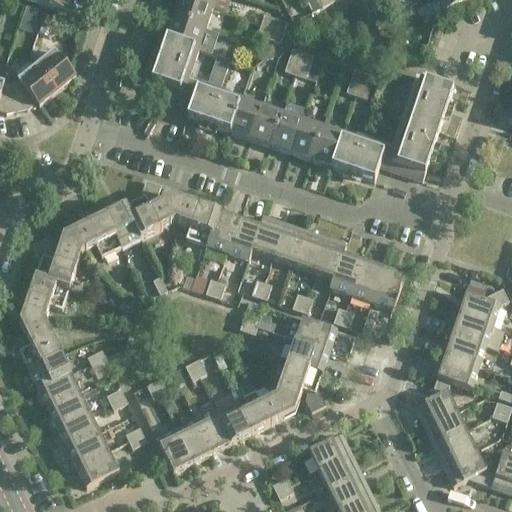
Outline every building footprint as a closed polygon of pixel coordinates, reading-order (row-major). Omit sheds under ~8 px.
[(39,0),(37,7),(70,18),(76,0),(39,0)] [(213,13),(216,0),(180,0),(180,2),(213,13)] [(317,0),(322,11),(332,6),(328,0),(317,0)] [(378,0),(376,1),(381,11),(391,6),(388,0),(378,0)] [(438,0),(446,15),(476,0),(438,0)] [(370,16),(381,11),(376,1),(365,7),(370,16)] [(205,34),(213,13),(180,2),(173,22),(205,34)] [(54,19),(42,15),(39,24),(51,28),(54,19)] [(260,29),(271,33),(275,23),(264,19),(260,29)] [(166,43),(182,49),(198,54),(205,34),(173,22),(166,43)] [(286,26),(275,23),(271,33),(283,37),(286,26)] [(268,43),(271,33),(260,29),(257,39),(268,43)] [(271,33),(268,43),(279,47),(283,37),(271,33)] [(152,84),(176,92),(185,95),(198,54),(182,49),(166,43),(152,84)] [(289,64),(298,68),(302,56),(292,53),(289,64)] [(57,96),(75,81),(54,55),(36,69),(57,96)] [(302,56),(298,68),(308,71),(312,59),(302,56)] [(295,79),(298,68),(289,64),(285,76),(295,79)] [(308,71),(298,68),(295,79),(305,82),(308,71)] [(35,107),(39,111),(57,96),(36,69),(11,89),(17,115),(27,113),(35,107)] [(350,85),(360,89),(364,77),(354,74),(350,85)] [(364,77),(360,89),(370,92),(374,80),(364,77)] [(420,82),(392,166),(425,177),(453,94),(420,82)] [(149,92),(182,104),(185,95),(176,92),(152,84),(149,92)] [(0,115),(6,117),(17,115),(11,89),(0,85),(0,115)] [(356,100),(360,89),(350,85),(346,97),(356,100)] [(228,136),(234,119),(239,103),(198,89),(187,122),(228,136)] [(370,92),(360,89),(356,100),(366,103),(370,92)] [(239,103),(234,119),(228,136),(249,143),(260,110),(239,103)] [(281,117),(260,110),(249,143),(270,150),(281,117)] [(302,124),(281,117),(270,150),(291,157),(302,124)] [(323,131),(302,124),(291,157),(312,164),(323,131)] [(332,171),(338,155),(344,138),(323,131),(312,164),(332,171)] [(344,138),(338,155),(332,171),(374,185),(385,153),(344,138)] [(389,174),(398,177),(422,185),(425,177),(392,166),(389,174)] [(218,216),(185,205),(174,201),(151,212),(148,207),(156,203),(161,189),(146,184),(139,203),(125,210),(133,226),(141,243),(175,226),(190,231),(186,243),(207,250),(214,229),(218,216)] [(141,243),(133,226),(125,210),(105,220),(121,252),(141,243)] [(218,216),(214,229),(207,250),(228,258),(239,223),(218,216)] [(20,326),(25,337),(31,349),(25,352),(22,344),(8,339),(3,354),(22,361),(28,374),(61,358),(45,325),(50,310),(62,314),(82,257),(96,250),(102,262),(121,252),(105,220),(63,240),(55,264),(49,262),(52,254),(46,241),(32,248),(40,266),(20,326)] [(263,221),(259,230),(251,255),(252,255),(271,262),(283,227),(263,221)] [(228,258),(249,265),(252,255),(251,255),(259,230),(239,223),(228,258)] [(292,269),(304,235),(283,227),(271,262),(292,269)] [(325,242),(304,235),(292,269),(313,276),(325,242)] [(343,258),(346,249),(325,242),(313,276),(333,283),(334,283),(343,258)] [(333,283),(329,292),(350,299),(362,265),(343,258),(334,283),(333,283)] [(383,272),(362,265),(350,299),(371,307),(383,272)] [(371,307),(392,314),(404,279),(383,272),(371,307)] [(160,282),(153,286),(160,300),(167,296),(165,292),(163,288),(160,282)] [(218,286),(210,284),(205,299),(213,302),(218,286)] [(263,286),(255,284),(250,299),(258,302),(263,286)] [(213,302),(220,304),(225,289),(218,286),(213,302)] [(258,302),(265,304),(271,289),(263,286),(258,302)] [(493,330),(500,310),(509,305),(503,293),(481,303),(466,298),(458,319),(493,330)] [(305,301),(297,298),(292,313),(300,316),(305,301)] [(300,316),(307,318),(313,303),(305,301),(300,316)] [(338,312),(333,327),(341,330),(346,315),(338,312)] [(348,332),(353,317),(346,315),(341,330),(348,332)] [(257,332),(259,324),(244,319),(241,326),(257,332)] [(458,319),(451,340),(486,352),(493,330),(458,319)] [(361,337),(369,339),(374,324),(366,322),(361,337)] [(295,344),(329,356),(336,335),(302,323),(295,344)] [(254,339),(257,332),(241,326),(239,334),(254,339)] [(486,352),(451,340),(444,361),(478,372),(486,352)] [(288,365),(303,370),(322,377),(329,356),(295,344),(288,365)] [(101,354),(86,361),(90,368),(104,361),(101,354)] [(61,358),(28,374),(38,393),(70,377),(61,358)] [(90,368),(93,375),(108,368),(104,361),(90,368)] [(447,395),(450,386),(471,393),(478,372),(444,361),(429,404),(447,395)] [(206,377),(199,363),(192,366),(199,381),(206,377)] [(294,417),(298,406),(302,393),(308,395),(305,404),(311,416),(326,409),(317,392),(322,377),(303,370),(288,365),(275,401),(261,408),(256,396),(236,406),(252,438),(294,417)] [(185,370),(192,384),(199,381),(192,366),(185,370)] [(38,393),(47,413),(80,397),(70,377),(38,393)] [(167,397),(160,382),(153,386),(160,400),(167,397)] [(146,389),(153,404),(160,400),(153,386),(146,389)] [(106,400),(100,403),(102,409),(109,405),(110,407),(124,400),(121,393),(106,400)] [(447,395),(429,404),(415,411),(424,431),(457,415),(447,395)] [(511,407),(511,398),(500,395),(497,402),(511,407)] [(47,413),(57,433),(90,417),(80,397),(47,413)] [(110,407),(113,414),(128,407),(124,400),(110,407)] [(216,415),(232,448),(252,438),(236,406),(216,415)] [(498,424),(503,409),(496,407),(491,422),(498,424)] [(503,409),(498,424),(506,427),(511,412),(503,409)] [(212,457),(232,448),(216,415),(196,425),(212,457)] [(467,435),(457,415),(424,431),(434,451),(467,435)] [(57,433),(67,453),(99,437),(90,417),(57,433)] [(193,467),(212,457),(196,425),(177,435),(193,467)] [(143,439),(140,432),(125,439),(129,446),(143,439)] [(157,444),(173,477),(193,467),(177,435),(157,444)] [(476,455),(467,435),(434,451),(444,471),(476,455)] [(67,453),(77,472),(109,456),(99,437),(67,453)] [(129,446),(132,453),(147,446),(143,439),(129,446)] [(341,439),(309,455),(319,475),(351,459),(341,439)] [(444,471),(453,491),(468,483),(486,474),(476,455),(444,471)] [(86,492),(119,476),(109,456),(77,472),(86,492)] [(468,483),(511,498),(511,497),(511,459),(503,457),(496,478),(486,474),(468,483)] [(319,475),(328,495),(361,479),(351,459),(319,475)] [(361,479),(328,495),(336,511),(343,511),(371,499),(361,479)] [(290,489),(287,482),(272,489),(276,496),(290,489)] [(276,496),(279,504),(294,497),(290,489),(276,496)] [(377,511),(371,499),(343,511),(377,511)]
